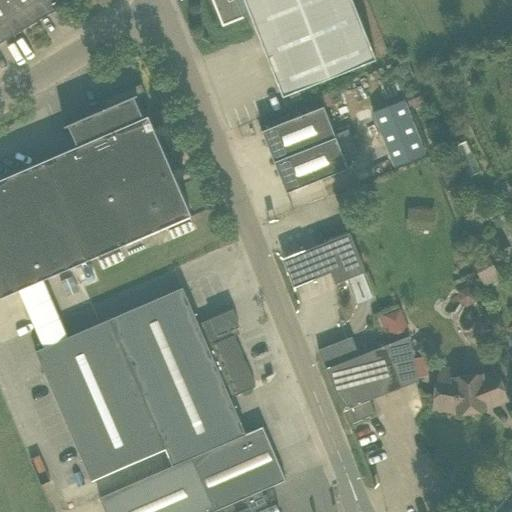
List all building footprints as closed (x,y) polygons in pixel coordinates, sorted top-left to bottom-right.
[(0,0),(0,44),(50,14),(51,14),(53,13),(45,0),(0,0)] [(45,0),(53,13),(74,0),(45,0)] [(212,0),(223,26),(251,15),(284,97),(377,60),(352,0),(212,0)] [(410,110),(426,104),(423,95),(407,101),(410,110)] [(0,180),(0,297),(0,299),(19,291),(43,280),(192,216),(149,116),(144,118),(136,101),(109,113),(107,109),(75,123),(75,122),(65,126),(65,128),(69,127),(77,147),(0,180)] [(274,162),(336,138),(324,106),(262,131),(274,162)] [(274,162),(287,193),(349,169),(336,138),(274,162)] [(408,208),(407,229),(435,231),(437,210),(408,208)] [(350,233),(320,245),(322,250),(331,272),(333,279),(335,284),(365,272),(350,233)] [(333,279),(322,250),(287,264),(298,293),(333,279)] [(497,274),(487,255),(472,263),(482,282),(497,274)] [(67,297),(79,292),(73,276),(61,281),(67,297)] [(44,348),(68,337),(43,280),(19,291),(44,348)] [(247,435),(246,434),(230,398),(256,387),(232,330),(240,327),(232,310),(199,324),(183,287),(68,337),(44,348),(35,351),(92,481),(166,450),(173,466),(173,467),(247,435)] [(393,341),(410,334),(400,308),(377,317),(382,331),(383,331),(387,340),(391,338),(393,341)] [(402,387),(418,381),(409,336),(386,345),(402,387)] [(360,356),(352,337),(319,350),(349,424),(375,414),(370,400),(402,387),(386,345),(360,356)] [(494,405),(507,400),(494,372),(477,378),(476,375),(453,378),(453,381),(438,379),(434,408),(457,412),(457,414),(486,411),(485,402),(492,401),(494,405)] [(270,511),(261,491),(285,480),(263,427),(246,434),(247,435),(173,467),(173,466),(100,498),(105,511),(270,511)]
